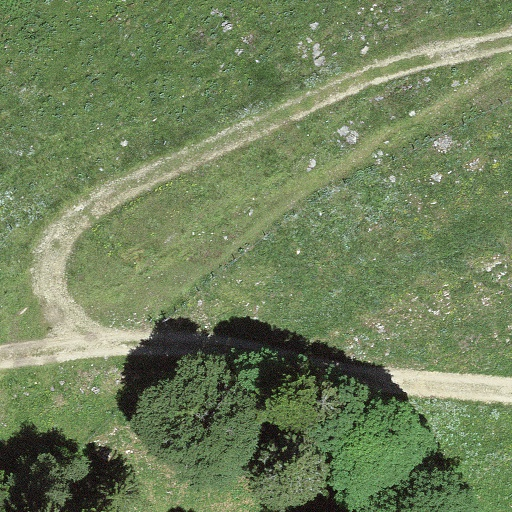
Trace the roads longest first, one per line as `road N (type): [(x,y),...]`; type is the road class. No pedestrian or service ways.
road 1 (track): [(511,41),(360,78),(82,216),(59,246),(54,294),(72,321),(111,345)]
road 2 (track): [(111,345),(227,348),(400,383),(511,392)]
